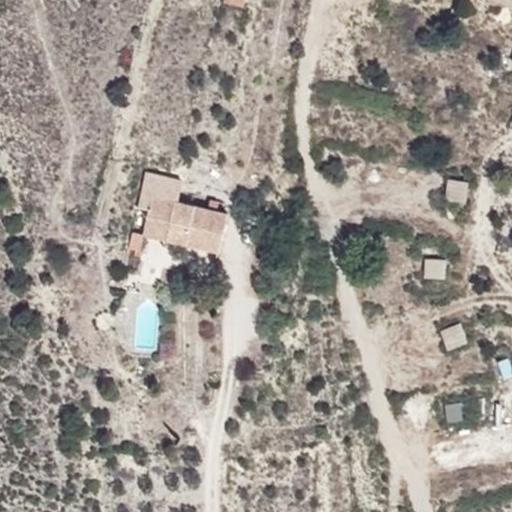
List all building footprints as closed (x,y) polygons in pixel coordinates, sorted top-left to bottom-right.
[(236,184),(149,170),(143,234),(229,255),(236,184)] [(469,197),(470,177),(447,176),(446,196),(469,197)] [(426,256),(423,276),(445,279),(447,258),(426,256)] [(448,348),(470,340),(462,320),(440,329),(448,348)] [(469,397),(444,402),(448,420),(472,415),(469,397)]
